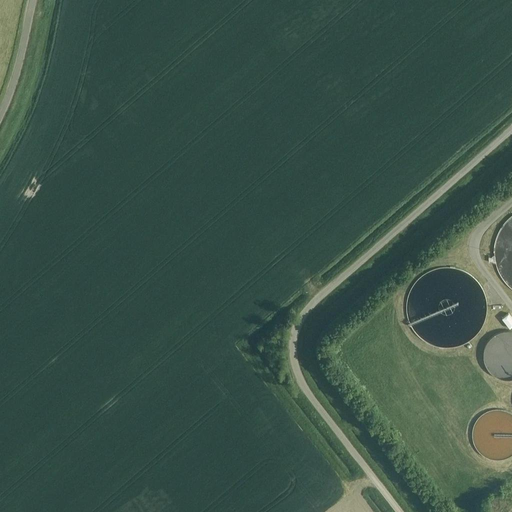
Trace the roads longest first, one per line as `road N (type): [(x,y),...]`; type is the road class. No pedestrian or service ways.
road 1 (unclassified): [(398,511),(304,390),(293,352),(300,323),(321,296),(511,134)]
road 2 (unclassified): [(0,116),(34,0)]
